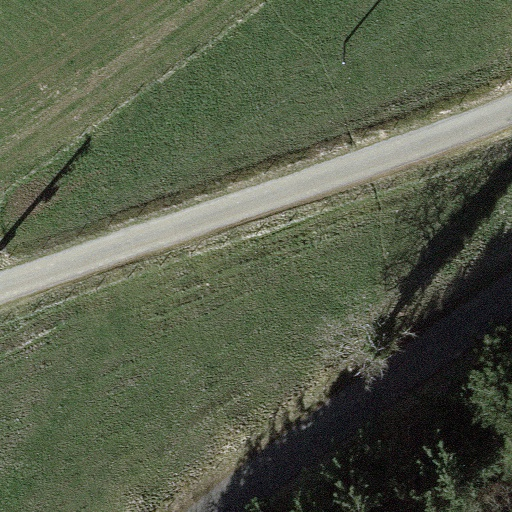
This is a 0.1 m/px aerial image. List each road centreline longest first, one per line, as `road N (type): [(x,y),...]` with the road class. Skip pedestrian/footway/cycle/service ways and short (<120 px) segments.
road 1 (track): [(0,292),(511,108)]
road 2 (unclassified): [(511,287),(213,511)]
